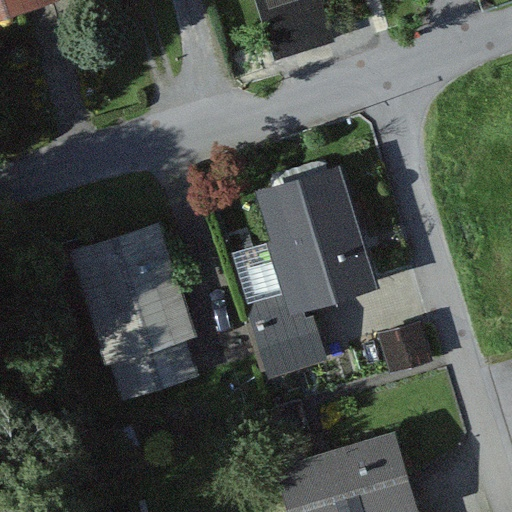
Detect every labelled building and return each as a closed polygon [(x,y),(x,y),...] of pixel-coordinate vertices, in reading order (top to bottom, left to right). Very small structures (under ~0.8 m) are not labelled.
[(0,0),(0,19),(62,0),(0,0)] [(351,163),(267,189),(283,239),(303,304),(387,277),(351,163)] [(169,221),(84,247),(131,397),(216,371),(169,221)] [(309,320),(303,304),(283,239),(245,251),(260,297),(264,296),(262,311),(280,370),(320,357),(334,353),(328,334),(322,316),(309,320)] [(430,321),(391,333),(402,367),(441,355),(430,321)] [(405,426),(287,463),(302,511),(426,511),(432,510),(427,495),(405,426)]
